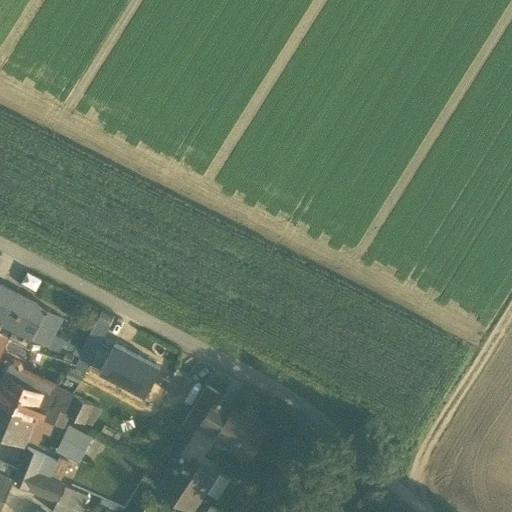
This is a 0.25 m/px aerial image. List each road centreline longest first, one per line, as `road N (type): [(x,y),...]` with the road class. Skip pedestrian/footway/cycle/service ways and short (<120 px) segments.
road 1 (unclassified): [(0,244),(287,394),(426,511)]
road 2 (track): [(511,312),(400,490)]
